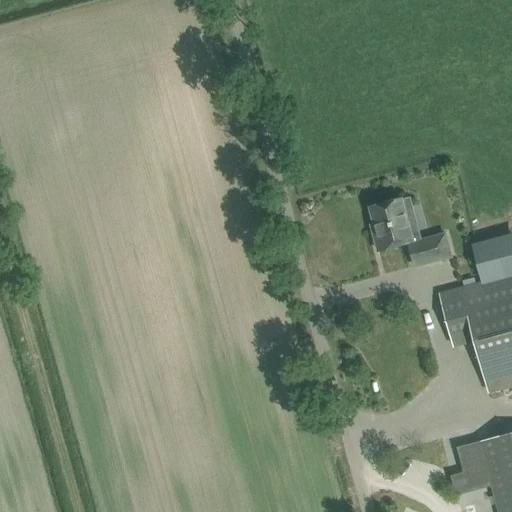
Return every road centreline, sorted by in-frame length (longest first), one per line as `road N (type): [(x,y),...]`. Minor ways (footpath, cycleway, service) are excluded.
road 1 (unclassified): [(369,511),(232,0)]
road 2 (track): [(81,511),(0,231)]
